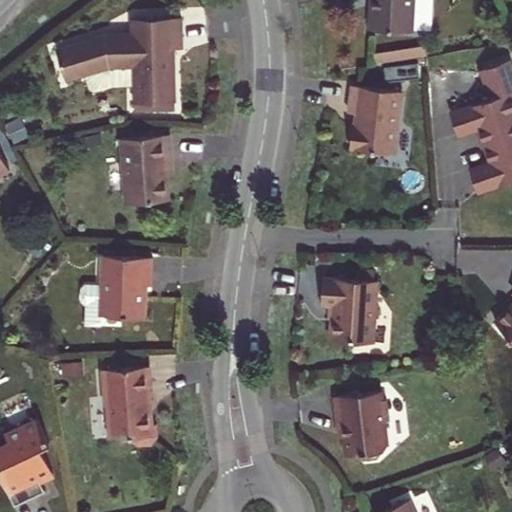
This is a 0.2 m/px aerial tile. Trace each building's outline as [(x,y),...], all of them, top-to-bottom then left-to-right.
[(372,4),(370,29),(413,31),(414,0),(373,0),(374,3),(372,4)] [(136,103),(176,102),(175,49),(183,49),(182,18),(133,19),(134,34),(124,35),(124,38),(113,38),(113,35),(105,35),(58,50),(67,81),(86,75),(91,90),(97,93),(111,88),(136,87),(136,103)] [(393,79),(418,77),(415,48),(374,53),(375,62),(391,60),(393,79)] [(511,93),(511,66),(510,60),(481,70),(491,99),(451,112),(458,135),(479,127),(491,163),(471,169),(478,192),(511,179),(511,95),(511,94),(511,93)] [(353,125),(350,148),(395,153),(402,91),(353,86),(349,113),(357,114),(355,125),(353,125)] [(176,102),(136,103),(136,111),(177,110),(176,102)] [(122,138),(127,204),(169,200),(166,164),(172,164),(170,135),(122,138)] [(0,175),(10,170),(0,150),(0,175)] [(122,316),(146,317),(148,295),(145,294),(145,285),(152,286),(153,257),(104,255),(103,282),(88,281),(86,326),(121,328),(122,316)] [(357,269),(357,278),(373,280),(374,270),(357,269)] [(332,306),(330,339),(374,341),(378,280),(373,280),(357,278),(323,277),(322,305),(332,306)] [(511,307),(496,322),(511,339),(511,307)] [(133,437),(133,439),(138,446),(151,445),(155,438),(154,428),(152,428),(150,396),(152,396),(150,366),(104,370),(106,405),(108,405),(111,439),(133,437)] [(334,396),(337,424),(343,423),(346,455),(362,453),(363,460),(378,458),(388,446),(385,421),(389,420),(387,400),(382,400),(381,391),(334,396)] [(0,453),(0,474),(14,506),(41,494),(35,482),(49,475),(36,450),(50,444),(38,418),(5,434),(12,448),(0,453)] [(415,511),(409,500),(382,511),(415,511)]
